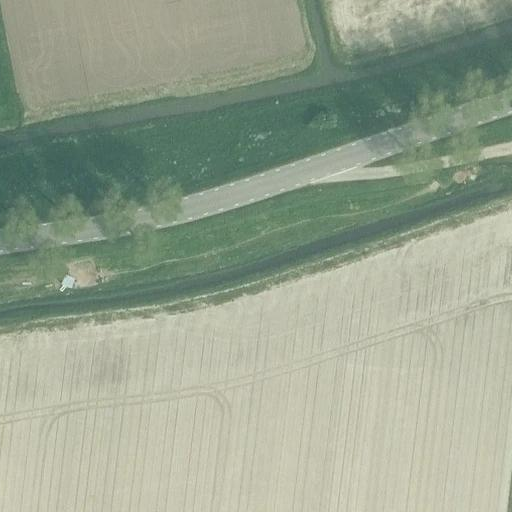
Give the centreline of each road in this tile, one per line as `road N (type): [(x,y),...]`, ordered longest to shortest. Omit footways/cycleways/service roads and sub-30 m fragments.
road 1 (tertiary): [(0,242),(186,210),(511,101)]
road 2 (track): [(240,146),(296,143),(360,153)]
